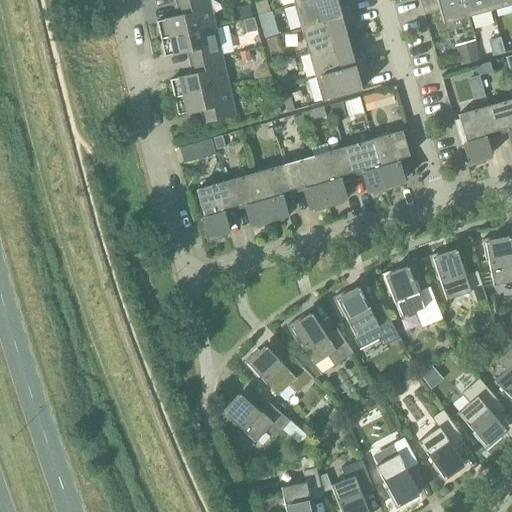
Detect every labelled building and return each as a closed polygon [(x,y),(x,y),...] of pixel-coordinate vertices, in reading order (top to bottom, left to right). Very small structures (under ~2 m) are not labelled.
[(206,0),(197,0),(181,4),(183,15),(156,22),(160,39),(213,27),(206,0)] [(309,0),(294,4),(301,29),(352,14),(349,2),(342,4),(340,0),(309,0)] [(436,0),(443,25),(468,18),(463,0),(436,0)] [(463,0),(468,18),(492,11),(489,0),(463,0)] [(511,0),(489,0),(492,11),(511,5),(511,0)] [(266,1),(255,4),(258,15),(269,12),(266,1)] [(242,20),(243,21),(253,18),(252,18),(249,5),(235,8),(238,22),(242,20)] [(345,42),(344,36),(350,32),(349,28),(356,26),(352,14),(301,29),(308,53),(345,42)] [(257,31),(253,18),(243,21),(246,33),(257,31)] [(191,51),(194,62),(220,56),(213,27),(160,39),(164,57),(191,51)] [(491,56),(492,57),(504,53),(499,35),(489,38),(490,41),(487,41),(491,56)] [(308,53),(314,77),(366,62),(362,50),(356,52),(354,48),(347,48),(345,42),(308,53)] [(476,48),(458,53),(462,65),(479,60),(476,48)] [(250,60),(248,51),(240,53),(241,61),(250,60)] [(220,56),(194,62),(197,74),(169,80),(173,98),(226,85),(220,56)] [(370,75),(366,62),(314,77),(322,102),(359,91),(358,85),(364,81),(363,76),(370,75)] [(259,64),(253,75),(254,79),(270,75),(266,63),(259,64)] [(491,72),(489,63),(476,66),(478,76),(491,72)] [(274,72),(278,87),(289,83),(285,69),(274,72)] [(207,122),(233,116),(226,85),(173,98),(177,115),(205,109),(207,122)] [(377,108),(373,94),(362,97),(366,111),(377,108)] [(290,98),(283,100),(286,112),(294,110),(290,98)] [(511,99),(487,106),(495,131),(506,128),(511,147),(511,99)] [(276,101),(261,106),(265,118),(280,114),(276,101)] [(341,102),(330,105),(334,118),(344,115),(341,102)] [(495,131),(487,106),(457,115),(466,143),(462,144),(469,168),(485,163),(483,159),(489,157),(483,135),(495,131)] [(313,119),(325,116),(323,107),(310,110),(313,119)] [(301,115),(293,118),(296,129),(304,126),(301,115)] [(272,128),(266,130),(269,140),(275,138),(272,128)] [(401,131),(371,139),(386,191),(400,187),(399,183),(402,182),(396,160),(409,156),(401,131)] [(222,136),(213,138),(216,150),(225,148),(222,136)] [(211,139),(179,148),(184,163),(216,154),(211,139)] [(371,139),(342,148),(349,173),(361,170),(367,192),(371,191),(372,195),(386,191),(371,139)] [(313,156),(328,208),(342,204),(340,200),(344,199),(337,177),(349,173),(342,148),(313,156)] [(313,156),(284,165),(291,190),(303,186),(309,209),(313,208),(314,212),(328,208),(313,156)] [(284,165),(254,173),(269,225),(283,221),(282,216),(285,215),(279,193),(291,190),(284,165)] [(254,173),(225,181),(232,207),(244,203),(251,225),(254,224),(255,229),(269,225),(254,173)] [(232,207),(225,181),(195,190),(203,218),(200,219),(207,243),(223,238),(221,234),(227,232),(221,210),(232,207)] [(511,252),(509,238),(502,240),(501,236),(481,240),(486,261),(488,261),(493,286),(511,282),(511,252)] [(473,304),(486,300),(477,271),(464,275),(456,251),(449,253),(448,250),(429,256),(436,277),(438,276),(446,300),(469,293),(473,304)] [(440,315),(429,287),(417,292),(407,268),(400,271),(399,267),(380,275),(389,295),(391,294),(400,318),(414,312),(421,328),(442,320),(440,315)] [(344,316),(355,338),(353,339),(359,349),(377,339),(381,347),(399,338),(395,332),(396,332),(382,305),(370,311),(358,288),(352,292),(350,288),(332,298),(342,317),(344,316)] [(334,366),(353,354),(336,328),(325,335),(311,314),(305,318),(303,315),(286,326),(298,345),(300,343),(314,365),(327,356),(334,366)] [(486,331),(476,337),(479,341),(488,335),(486,331)] [(297,395),(314,379),(292,356),(283,365),(265,346),(260,352),(257,349),(243,363),(258,379),(259,377),(276,396),(288,385),(297,395)] [(511,347),(497,362),(505,370),(494,381),(511,400),(510,401),(511,403),(511,347)] [(420,374),(424,381),(436,372),(431,366),(420,374)] [(461,394),(469,403),(457,413),(473,432),(472,434),(486,450),(501,438),(499,435),(504,430),(492,415),(502,406),(478,379),(461,394)] [(275,438),(290,421),(267,401),(258,411),(239,394),(234,400),(231,398),(218,413),(235,427),(236,425),(255,442),(266,430),(275,438)] [(464,463),(452,447),(463,440),(442,410),(431,418),(438,428),(418,442),(432,463),(430,464),(443,482),(459,471),(457,468),(464,463)] [(411,497),(418,493),(406,470),(418,464),(403,437),(391,444),(397,455),(375,467),(387,489),(385,490),(396,509),(413,500),(411,497)] [(367,511),(360,493),(373,488),(362,460),(340,469),(345,480),(330,485),(339,509),(337,510),(337,511),(367,511)] [(311,511),(309,500),(322,497),(316,468),(302,471),(305,483),(281,488),(285,511),(311,511)]
